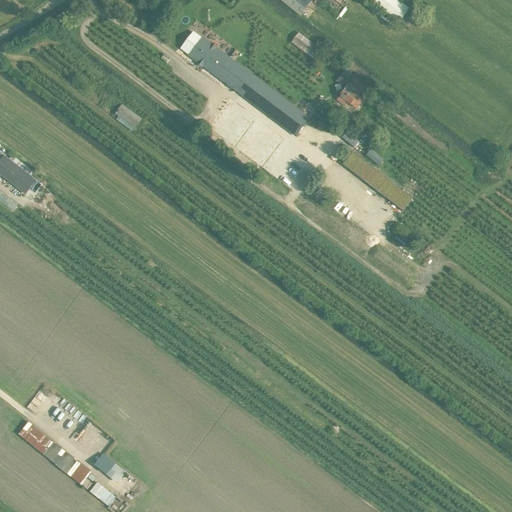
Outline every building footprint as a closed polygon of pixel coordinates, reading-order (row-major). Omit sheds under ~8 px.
[(279,0),(300,16),(313,0),(279,0)] [(368,0),(398,22),(408,9),(396,0),(368,0)] [(193,32),(180,49),(296,136),(309,119),(193,32)] [(298,33),(291,43),(313,59),(320,49),(298,33)] [(344,105),(346,102),(351,105),(352,104),(356,108),(362,101),(357,97),(358,96),(354,93),(356,91),(360,94),(370,81),(363,76),(360,80),(355,76),(356,75),(351,70),(349,72),(346,70),(341,77),(337,81),(346,88),(339,96),(337,99),(344,105)] [(122,106),(113,118),(132,132),(141,120),(122,106)] [(214,128),(292,184),(308,162),(229,106),(214,128)] [(347,132),(343,138),(354,148),(359,142),(347,132)] [(371,150),(366,156),(379,166),(384,160),(371,150)] [(369,187),(377,176),(346,155),(335,172),(359,188),(362,183),(369,187)] [(0,175),(25,195),(35,181),(4,157),(0,161),(0,175)] [(408,206),(422,185),(411,178),(397,199),(408,206)] [(409,289),(419,274),(303,194),(293,208),(409,289)] [(2,201),(13,210),(18,204),(6,195),(2,201)] [(92,473),(29,422),(19,435),(88,490),(92,484),(86,480),(92,473)] [(115,464),(103,455),(95,465),(115,481),(124,469),(116,463),(115,464)] [(98,483),(90,492),(108,507),(116,498),(98,483)]
